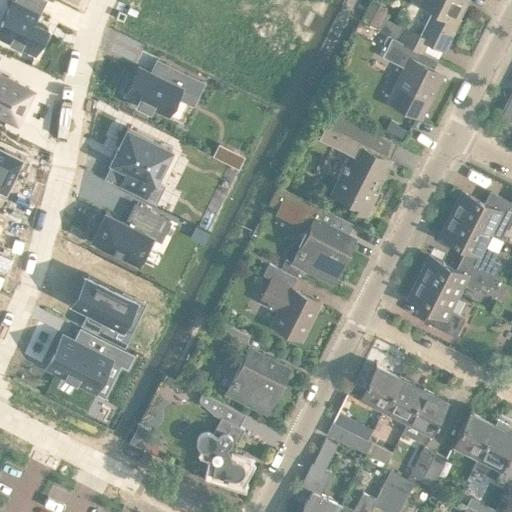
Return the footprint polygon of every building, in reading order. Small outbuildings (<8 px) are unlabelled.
[(8,0),(0,18),(0,35),(35,53),(47,27),(33,21),(37,12),(13,0),(8,0)] [(238,2),(232,0),(152,0),(139,30),(210,63),(238,2)] [(376,27),(421,50),(426,41),(445,47),(459,19),(455,17),(459,11),(461,12),(466,1),(464,0),(416,0),(433,8),(420,34),(402,28),(381,17),(376,27)] [(380,19),(364,11),(360,19),(376,27),(380,19)] [(387,96),(422,114),(431,97),(428,96),(438,77),(440,78),(441,77),(424,68),(429,56),(437,60),(437,59),(388,35),(381,48),(385,50),(382,56),(405,67),(391,96),(387,95),(387,96)] [(190,104),(201,82),(162,62),(156,76),(135,65),(130,76),(127,75),(120,89),(123,91),(122,93),(135,99),(133,102),(148,110),(149,106),(164,114),(173,96),(190,104)] [(0,110),(16,118),(31,88),(0,72),(0,110)] [(511,89),(499,115),(511,121),(511,89)] [(350,207),(368,216),(379,193),(378,193),(377,193),(374,191),(386,167),(377,162),(388,140),(332,112),(320,135),(351,151),(345,163),(342,162),(341,166),(343,167),(331,191),(353,202),(351,206),(350,207)] [(384,129),(393,133),(397,125),(389,121),(384,129)] [(118,142),(109,160),(126,169),(119,183),(154,200),(162,185),(155,181),(171,148),(126,126),(125,129),(122,127),(115,140),(118,142)] [(0,186),(4,188),(10,178),(11,176),(10,176),(14,169),(15,167),(20,156),(12,152),(3,148),(3,147),(2,147),(0,146),(0,133),(0,132),(0,186)] [(243,155),(235,151),(229,163),(237,167),(243,155)] [(285,258),(280,268),(295,276),(300,267),(313,273),(314,270),(330,278),(350,237),(335,229),(336,227),(334,227),(333,229),(332,228),(330,229),(326,227),(333,213),(277,185),(270,199),(302,216),(301,219),(300,222),(302,227),(306,232),(309,233),(302,247),(299,246),(291,261),(285,258)] [(461,191),(450,212),(499,236),(509,215),(511,216),(511,199),(511,202),(489,191),(484,202),(461,191)] [(125,221),(105,211),(92,238),(138,261),(151,235),(160,240),(169,220),(133,203),(125,221)] [(460,257),(487,271),(494,274),(500,263),(492,259),(502,238),(499,236),(450,212),(440,233),(466,247),(460,257)] [(494,274),(487,271),(460,257),(455,268),(429,255),(424,264),(423,263),(419,270),(421,271),(418,276),(456,295),(462,281),(477,289),(481,282),(488,285),(494,274)] [(318,301),(290,287),(295,276),(280,268),(268,262),(262,274),(271,278),(260,299),(267,302),(266,303),(270,305),(270,304),(279,309),(272,324),(300,338),(318,301)] [(93,313),(87,328),(124,345),(131,330),(120,325),(134,297),(85,274),(71,302),(93,313)] [(464,316),(449,308),(456,295),(418,276),(415,282),(414,281),(410,288),(412,289),(407,298),(429,309),(423,319),(455,335),(464,316)] [(241,347),(248,334),(249,334),(219,319),(212,333),(213,334),(213,333),(241,347)] [(76,381),(93,390),(109,358),(120,364),(126,367),(133,353),(98,335),(91,348),(72,338),(62,333),(45,366),(63,374),(62,375),(75,382),(76,381)] [(264,408),(285,367),(269,360),(270,358),(269,357),(267,359),(266,359),(264,359),(261,358),(262,354),(251,348),(236,377),(233,376),(225,392),(247,403),(249,400),(264,408)] [(383,408),(399,375),(375,362),(358,395),(383,408)] [(423,387),(399,375),(383,408),(406,420),(423,387)] [(447,399),(423,387),(406,420),(420,427),(417,433),(427,438),(447,399)] [(222,474),(222,476),(226,477),(227,475),(233,476),(235,476),(237,476),(238,475),(240,474),(242,472),(243,470),(243,469),(243,468),(243,466),(243,465),(242,463),(241,461),(240,460),(238,459),(237,458),(236,458),(232,457),(235,444),(244,427),(238,425),(244,413),(201,391),(199,397),(199,401),(214,413),(212,432),(209,430),(206,430),(205,430),(203,430),(202,430),(201,431),(200,431),(198,433),(197,434),(197,435),(196,437),(196,438),(196,439),(196,441),(197,443),(197,444),(199,446),(200,447),(201,447),(211,452),(211,453),(210,454),(211,455),(211,456),(211,457),(212,458),(213,459),(214,459),(212,472),(222,474)] [(477,455),(493,422),(468,410),(452,443),(477,455)] [(326,433),(364,452),(370,440),(332,421),(326,433)] [(511,431),(493,422),(477,455),(471,466),(506,484),(511,471),(511,431)] [(151,437),(149,436),(143,448),(156,455),(156,454),(157,452),(157,451),(158,450),(158,448),(157,446),(157,445),(157,444),(155,441),(154,440),(154,439),(152,438),(151,437)] [(311,489),(299,511),(335,511),(340,503),(343,498),(322,487),(325,482),(324,482),(330,470),(324,467),(336,443),(325,437),(312,462),(311,461),(300,484),(311,489)] [(364,452),(375,457),(381,446),(370,440),(364,452)] [(408,474),(420,480),(435,451),(423,445),(408,474)] [(444,460),(446,457),(435,451),(420,480),(431,486),(437,474),(444,460)] [(451,464),(444,460),(437,474),(444,477),(451,464)] [(353,509),(340,503),(335,511),(368,511),(374,502),(385,507),(401,476),(389,470),(375,498),(362,491),(353,509)] [(394,511),(396,511),(412,481),(401,476),(385,507),(394,511)]
